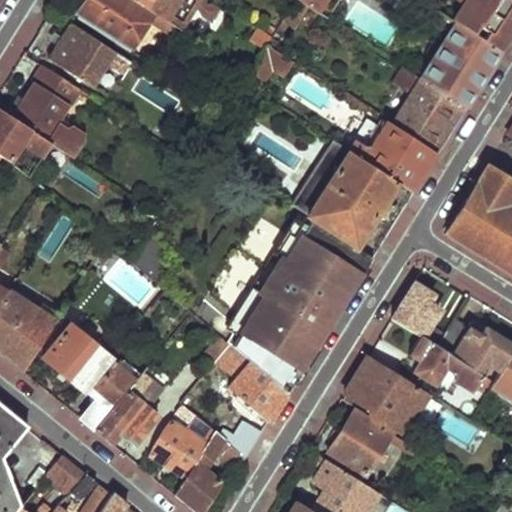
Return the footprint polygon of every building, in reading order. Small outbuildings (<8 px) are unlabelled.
[(88,0),(77,18),(131,53),(149,23),(169,36),(174,27),(132,0),(88,0)] [(213,11),(195,0),(132,0),(174,27),(181,31),(193,11),(208,19),(213,11)] [(297,0),(294,0),(279,23),(292,32),(308,7),(297,0)] [(297,0),(308,7),(322,16),(331,0),(297,0)] [(511,0),(417,0),(437,12),(500,53),(511,33),(511,0)] [(419,79),(465,108),(500,53),(437,12),(431,23),(448,33),(419,79)] [(49,59),(93,88),(106,66),(120,76),(128,64),(70,26),(49,59)] [(264,34),(249,57),(256,61),(265,46),(270,38),(264,34)] [(412,50),(418,54),(421,48),(415,45),(412,50)] [(256,61),(242,82),(253,89),(269,62),(276,52),(265,46),(256,61)] [(269,62),(286,72),(291,63),(276,52),(269,62)] [(11,120),(61,153),(69,142),(54,131),(79,92),(43,69),(11,120)] [(387,124),(435,155),(465,108),(419,79),(405,70),(398,81),(409,88),(387,124)] [(0,157),(5,161),(8,163),(21,143),(39,154),(42,151),(57,160),(61,153),(11,120),(0,113),(0,157)] [(206,121),(187,150),(195,155),(214,126),(206,121)] [(345,149),(412,192),(435,155),(387,124),(383,121),(379,129),(367,149),(358,143),(351,139),(345,149)] [(370,124),(358,143),(367,149),(379,129),(370,124)] [(305,215),(371,257),(412,192),(345,149),(330,139),(289,204),(305,215)] [(443,235),(511,277),(511,207),(508,205),(511,198),(511,184),(485,168),(443,235)] [(371,257),(305,215),(224,343),(227,345),(235,352),(250,364),(285,394),(371,257)] [(145,234),(128,263),(155,285),(167,267),(155,259),(163,245),(145,234)] [(97,237),(85,256),(92,262),(104,243),(97,237)] [(104,243),(92,262),(89,267),(95,271),(102,259),(106,262),(113,250),(104,243)] [(0,248),(0,267),(9,254),(0,248)] [(0,301),(8,289),(0,283),(0,301)] [(392,319),(421,337),(438,311),(426,302),(431,295),(414,283),(392,319)] [(0,301),(0,354),(21,371),(54,320),(8,289),(0,301)] [(62,308),(71,313),(77,304),(68,298),(62,308)] [(182,326),(200,341),(202,339),(209,331),(192,316),(182,326)] [(433,346),(482,376),(493,384),(511,351),(511,344),(502,339),(484,327),(478,335),(451,318),(445,328),(433,346)] [(41,356),(82,391),(84,390),(95,399),(78,419),(91,430),(133,381),(131,379),(135,372),(124,363),(120,370),(113,364),(115,362),(64,320),(44,344),(48,348),(41,356)] [(425,340),(433,346),(445,328),(436,323),(425,340)] [(210,345),(203,354),(213,362),(227,345),(224,343),(209,331),(202,339),(210,345)] [(411,372),(433,386),(445,368),(455,374),(452,379),(471,392),(475,386),(482,376),(433,346),(425,340),(421,337),(408,356),(418,362),(411,372)] [(213,362),(222,370),(235,352),(227,345),(213,362)] [(490,387),(511,400),(511,351),(493,384),(490,387)] [(344,392),(382,417),(399,391),(412,399),(425,407),(433,395),(368,355),(344,392)] [(285,394),(250,364),(234,384),(224,376),(219,381),(230,390),(229,391),(266,423),(285,394)] [(161,390),(139,372),(133,381),(91,430),(109,445),(120,432),(135,444),(159,415),(149,405),(161,390)] [(475,386),(487,393),(490,387),(493,384),(482,376),(475,386)] [(382,417),(379,422),(392,430),(398,421),(412,399),(399,391),(382,417)] [(173,411),(187,424),(193,415),(180,403),(173,411)] [(0,511),(14,511),(18,508),(0,459),(0,458),(25,426),(0,405),(0,511)] [(354,410),(329,449),(366,471),(386,440),(401,449),(406,441),(354,410)] [(392,430),(418,447),(423,437),(398,421),(392,430)] [(170,422),(149,454),(184,477),(205,443),(170,422)] [(205,443),(184,477),(172,496),(191,511),(198,511),(220,479),(207,470),(215,457),(233,475),(244,459),(213,432),(205,443)] [(497,446),(511,455),(511,454),(511,443),(502,438),(497,446)] [(321,486),(314,496),(337,510),(350,490),(372,503),(378,494),(315,454),(312,459),(319,464),(310,478),(321,486)] [(84,474),(62,456),(43,479),(64,496),(66,494),(84,474)] [(66,494),(77,503),(94,482),(84,474),(66,494)] [(99,486),(77,511),(97,511),(109,494),(99,486)] [(109,494),(97,511),(121,511),(125,507),(109,494)] [(14,511),(49,511),(54,507),(47,500),(37,511),(22,511),(18,508),(14,511)] [(313,511),(296,501),(288,511),(313,511)]
